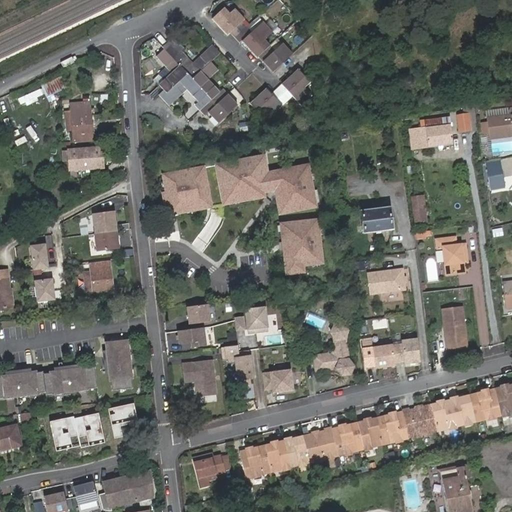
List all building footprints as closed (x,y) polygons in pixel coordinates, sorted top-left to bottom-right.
[(225,7),(211,19),(227,36),(231,33),(235,39),(247,28),(242,22),(245,20),(235,9),(230,14),(225,7)] [(247,28),(235,39),(239,44),(241,41),(257,57),(258,56),(270,45),(265,39),(273,31),(263,22),(252,32),(247,28)] [(211,62),(219,54),(212,45),(192,63),(181,51),(184,48),(173,37),(167,42),(177,54),(173,58),(187,74),(192,79),(211,62)] [(166,89),(168,91),(187,74),(173,58),(177,54),(167,42),(161,47),(164,50),(156,57),(171,73),(158,85),(163,91),(166,89)] [(258,56),(272,72),(293,54),(284,43),(275,50),(270,45),(258,56)] [(211,62),(192,79),(211,99),(216,105),(228,94),(223,89),(220,91),(208,80),(219,70),(211,62)] [(305,87),(311,82),(299,69),(277,88),(288,101),(292,96),(301,106),(313,95),(305,87)] [(211,99),(192,79),(187,74),(168,91),(176,99),(186,91),(198,102),(194,105),(199,110),(211,99)] [(62,75),(39,84),(44,96),(67,87),(62,75)] [(16,97),(20,106),(42,97),(39,88),(16,97)] [(288,101),(277,88),(272,93),(267,88),(250,104),(261,116),(267,111),(272,116),(288,101)] [(158,95),(169,106),(176,99),(168,91),(165,93),(163,91),(158,95)] [(216,105),(211,99),(199,110),(204,116),(208,112),(218,123),(238,105),(228,94),(216,105)] [(65,111),(66,131),(73,131),(73,142),(93,141),(90,102),(71,104),(71,111),(65,111)] [(458,116),(460,132),(476,129),(474,105),(462,106),(463,115),(458,116)] [(511,108),(510,109),(511,115),(487,118),(490,139),(511,136),(511,108)] [(510,109),(487,112),(487,118),(511,115),(510,109)] [(410,130),(412,149),(453,144),(450,117),(425,120),(426,128),(410,130)] [(102,149),(69,151),(70,171),(104,169),(102,149)] [(264,155),(216,165),(224,203),(276,193),(280,214),(316,207),(308,166),(268,173),(264,155)] [(204,167),(163,175),(167,196),(164,196),(167,215),(211,207),(204,167)] [(488,169),(492,189),(504,187),(501,167),(488,169)] [(8,170),(2,172),(7,185),(13,183),(8,170)] [(412,198),(413,209),(425,208),(424,196),(412,198)] [(362,212),(365,233),(393,230),(390,208),(362,212)] [(425,208),(413,209),(415,222),(427,220),(425,208)] [(114,212),(93,215),(98,251),(118,248),(114,212)] [(318,220),(281,224),(286,274),(304,272),(303,265),(323,263),(318,220)] [(491,229),(493,237),(503,235),(502,227),(491,229)] [(464,263),(462,246),(456,246),(455,238),(437,240),(438,249),(443,248),(446,275),(462,273),(460,263),(464,263)] [(45,244),(30,246),(33,270),(48,268),(45,244)] [(83,273),(86,293),(113,289),(110,262),(90,265),(91,273),(83,273)] [(0,310),(13,308),(8,271),(0,271),(0,310)] [(404,291),(401,271),(367,276),(370,296),(404,291)] [(52,279),(34,281),(37,302),(54,299),(52,279)] [(511,281),(503,283),(506,309),(511,308),(511,281)] [(188,306),(190,323),(210,321),(208,304),(188,306)] [(247,316),(235,317),(237,331),(269,327),(267,307),(247,309),(247,316)] [(443,310),(448,350),(468,347),(463,308),(443,310)] [(344,323),(336,325),(332,333),(334,336),(336,351),(330,352),(329,354),(327,359),(315,361),(317,371),(337,369),(342,374),(350,373),(354,366),(349,359),(346,338),(350,330),(344,323)] [(203,327),(178,330),(180,342),(192,341),(192,346),(205,344),(203,327)] [(266,336),(266,344),(281,344),(281,336),(266,336)] [(108,351),(103,351),(105,366),(106,377),(111,376),(112,391),(133,388),(128,341),(123,342),(123,338),(111,340),(111,343),(107,344),(108,351)] [(421,363),(417,341),(402,343),(403,347),(393,348),(396,364),(404,363),(405,366),(421,363)] [(224,348),(225,360),(235,359),(238,380),(254,379),(252,355),(240,356),(239,346),(224,348)] [(393,347),(373,350),(376,370),(396,367),(396,364),(393,348),(393,347)] [(216,394),(212,360),(183,363),(184,381),(195,380),(198,380),(198,383),(195,383),(196,396),(216,394)] [(0,378),(0,399),(46,393),(47,395),(98,388),(95,367),(81,369),(80,365),(54,368),(55,373),(44,374),(43,372),(32,374),(32,369),(6,372),(6,377),(0,378)] [(290,370),(262,373),(264,389),(272,388),(273,392),(293,390),(290,370)] [(495,389),(502,415),(510,413),(511,412),(511,384),(509,386),(501,388),(495,389)] [(495,417),(502,415),(495,389),(489,391),(481,393),(469,396),(476,422),(488,419),(495,417)] [(472,422),(476,422),(469,396),(459,398),(450,401),(457,426),(465,424),(472,422)] [(437,404),(431,405),(438,431),(450,428),(457,426),(450,401),(444,402),(437,404)] [(410,411),(403,412),(409,438),(413,437),(421,435),(425,434),(432,432),(438,431),(431,405),(423,407),(415,409),(410,411)] [(64,406),(43,408),(45,432),(66,430),(64,406)] [(83,447),(116,438),(109,409),(75,418),(83,447)] [(388,415),(377,419),(384,444),(395,442),(403,439),(409,438),(403,412),(396,414),(388,415)] [(31,422),(30,413),(21,414),(22,423),(31,422)] [(364,422),(358,423),(364,449),(372,447),(384,444),(377,419),(371,420),(364,422)] [(338,428),(332,430),(338,455),(344,454),(353,452),(364,449),(358,423),(346,426),(338,428)] [(0,429),(0,450),(22,445),(17,425),(0,429)] [(312,435),(303,437),(309,463),(315,461),(324,459),(334,456),(338,455),(332,430),(326,431),(319,433),(312,435)] [(292,440),(284,441),(290,467),(299,465),(306,464),(309,463),(303,437),(292,440)] [(270,445),(265,446),(271,472),(283,469),(290,467),(284,441),(278,443),(270,445)] [(271,472),(265,446),(253,449),(245,451),(240,452),(246,478),(252,477),(260,475),(271,472)] [(387,462),(395,460),(393,451),(385,453),(387,462)] [(232,470),(227,454),(220,456),(224,472),(232,470)] [(194,459),(199,478),(216,474),(224,472),(220,456),(213,458),(206,460),(205,456),(194,459)] [(458,478),(443,481),(448,511),(472,511),(464,467),(456,469),(458,478)] [(440,471),(443,481),(458,478),(456,469),(440,471)] [(137,474),(126,476),(132,501),(151,496),(149,471),(140,473),(141,475),(138,476),(137,474)] [(216,474),(199,478),(200,482),(217,478),(216,474)] [(126,476),(116,479),(122,503),(132,501),(126,476)] [(97,494),(94,477),(74,481),(78,499),(97,494)] [(116,479),(104,482),(110,507),(122,503),(116,479)] [(68,505),(64,488),(44,492),(48,509),(68,505)]
